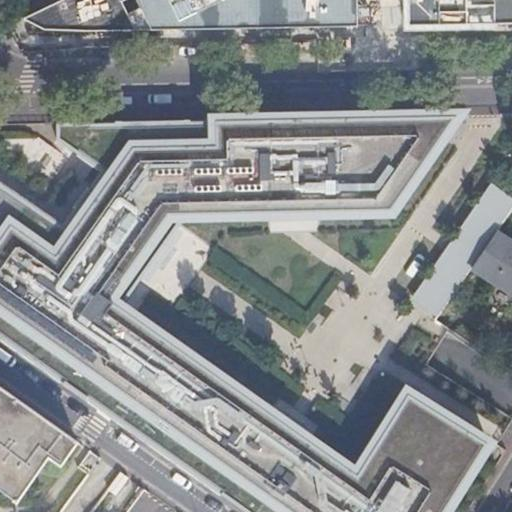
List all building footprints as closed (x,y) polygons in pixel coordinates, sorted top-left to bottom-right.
[(60,0),(21,19),(43,30),(357,27),(356,0),(60,0)] [(511,0),(406,0),(407,26),(511,23),(511,0)] [(441,511),(486,442),(405,391),(355,473),(295,431),(279,420),(119,306),(153,261),(165,245),(186,216),(391,212),(457,116),(56,123),(56,140),(102,171),(90,188),(88,187),(73,208),(75,209),(63,226),(0,183),(0,338),(245,511),(441,511)] [(493,187),(414,304),(431,316),(511,200),(493,187)] [(511,247),(494,235),(469,271),(511,300),(511,247)] [(165,245),(153,261),(161,267),(173,251),(165,245)] [(199,271),(191,283),(228,308),(236,296),(199,271)] [(429,360),(477,389),(488,370),(440,341),(429,360)] [(73,440),(0,387),(0,490),(11,499),(12,506),(13,506),(13,499),(44,454),(57,463),(73,440)] [(279,420),(295,431),(299,426),(283,414),(279,420)]
